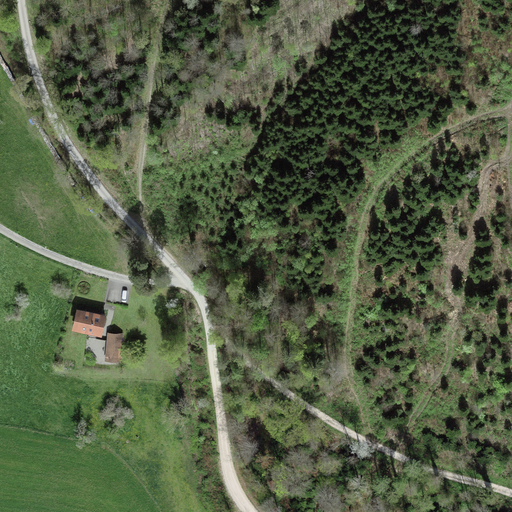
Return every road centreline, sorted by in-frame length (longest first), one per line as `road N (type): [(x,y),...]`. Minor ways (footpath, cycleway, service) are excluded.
road 1 (motorway): [(80,511),(118,0)]
road 2 (motorway): [(44,0),(25,511)]
road 3 (track): [(511,493),(429,469),(340,426),(209,333)]
road 4 (track): [(23,0),(31,59),(59,130),(141,237)]
road 5 (track): [(170,0),(150,89),(141,237)]
road 6 (residential): [(187,283),(99,272),(0,227)]
road 7 (track): [(250,511),(228,468),(209,333)]
